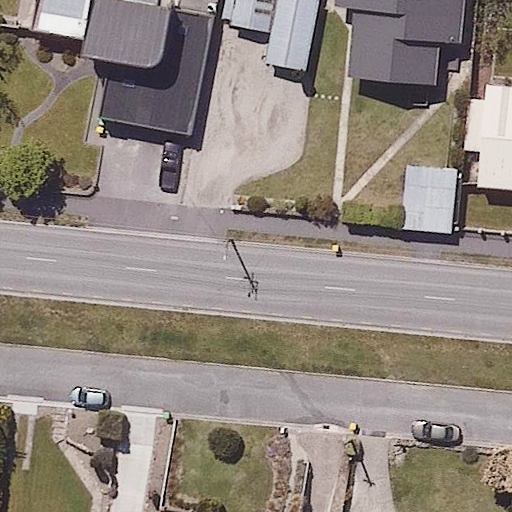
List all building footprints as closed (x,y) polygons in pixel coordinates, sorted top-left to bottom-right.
[(34,0),(29,29),(108,44),(95,112),(199,132),(223,0),(34,0)] [(242,0),(239,20),(271,27),(267,49),(315,59),(327,0),(242,0)] [(356,70),(445,78),(449,32),(474,34),(476,0),(338,0),(338,2),(362,4),(356,70)] [(491,95),(471,94),(468,147),(489,148),(487,179),(511,179),(511,75),(492,75),(491,95)] [(470,166),(406,162),(401,224),(465,228),(470,166)]
